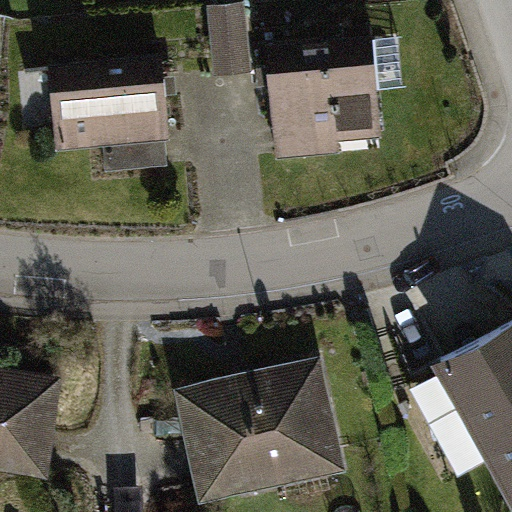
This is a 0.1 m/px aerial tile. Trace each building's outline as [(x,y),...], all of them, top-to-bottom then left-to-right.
[(252,0),(241,0),(218,2),(225,72),(259,69),(252,0)] [(374,34),(271,44),(281,151),(339,146),(336,119),(382,114),(374,34)] [(160,55),(56,65),(63,139),(106,135),(108,166),(169,161),(160,55)] [(511,319),(444,357),(511,478),(511,319)] [(326,357),(185,387),(208,498),(350,467),(326,357)] [(61,374),(0,367),(0,469),(51,475),(61,374)]
